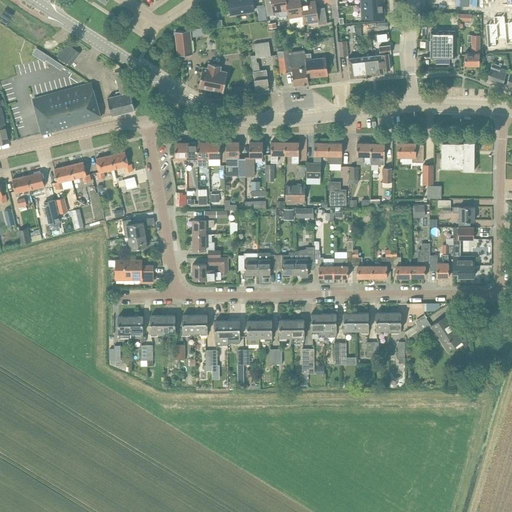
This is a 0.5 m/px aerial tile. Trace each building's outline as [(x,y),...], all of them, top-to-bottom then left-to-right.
[(252,0),(228,0),(231,14),(254,10),(252,0)] [(289,18),(285,0),(264,0),(267,16),(274,15),(274,13),(287,10),(289,18)] [(304,24),(300,0),(285,0),(289,18),(303,16),(304,24)] [(300,0),(304,24),(318,22),(319,24),(327,23),(325,7),(317,9),(316,1),(315,1),(315,3),(308,5),(308,2),(301,3),(300,0)] [(384,4),(361,5),(362,19),(384,17),(384,4)] [(264,5),(258,6),(260,21),(267,20),(264,5)] [(458,5),(458,13),(470,13),(470,5),(458,5)] [(494,24),(486,24),(487,46),(496,45),(496,37),(505,37),(504,23),(505,23),(505,16),(493,17),(494,24)] [(203,29),(192,30),(192,37),(204,36),(203,29)] [(175,32),(178,56),(193,54),(190,30),(175,32)] [(440,31),(430,31),(430,57),(455,58),(455,48),(455,31),(440,31)] [(465,52),(465,55),(465,65),(479,65),(480,35),(474,35),(474,47),(472,47),(472,52),(465,52)] [(345,41),(339,42),(340,57),(348,56),(346,41),(345,41)] [(253,72),(255,81),(256,91),(270,90),(268,80),(267,70),(260,71),(259,62),(257,63),(256,59),(271,56),(269,43),(254,44),(256,55),(251,56),(252,63),(253,72)] [(69,45),(62,53),(58,58),(70,66),(80,53),(69,45)] [(381,54),(373,55),(375,75),(384,74),(383,70),(390,70),(389,54),(391,53),(390,47),(381,48),(381,54)] [(292,71),(293,76),(294,86),(309,84),(308,77),(305,54),(304,51),(289,53),(289,50),(277,51),(281,73),(292,71)] [(311,53),(305,54),(308,77),(328,75),(326,58),(316,59),(312,59),(311,53)] [(373,55),(359,57),(362,77),(375,75),(373,55)] [(359,57),(358,57),(348,58),(350,78),(362,77),(359,57)] [(108,98),(112,116),(135,110),(131,92),(124,70),(115,63),(111,67),(114,73),(119,91),(116,92),(116,94),(114,94),(114,96),(108,98)] [(199,87),(223,92),(228,72),(220,71),(221,65),(209,63),(208,68),(203,67),(199,87)] [(492,63),(490,70),(487,79),(503,84),(507,70),(500,68),(501,64),(499,63),(499,65),(492,63)] [(33,99),(42,134),(101,118),(91,84),(33,99)] [(0,104),(0,144),(9,143),(7,133),(0,108),(1,108),(0,104)] [(246,157),(246,158),(246,177),(256,176),(255,157),(263,157),(263,141),(250,142),(250,157),(246,157)] [(175,158),(186,158),(186,142),(175,143),(175,158)] [(186,142),(186,158),(198,158),(197,142),(186,142)] [(209,142),(197,142),(198,158),(198,166),(208,166),(208,158),(209,158),(209,142)] [(209,142),(209,158),(220,158),(220,142),(209,142)] [(226,152),(226,161),(226,167),(238,167),(238,158),(239,158),(239,142),(226,142),(226,152)] [(278,155),(286,155),(286,142),(271,142),(271,163),(278,163),(278,155)] [(286,142),(286,155),(293,155),(293,163),(299,163),(299,142),(286,142)] [(307,163),(307,177),(320,178),(321,163),(321,155),(328,155),(329,142),(314,142),(314,163),(307,163)] [(328,155),(328,163),(336,163),(342,164),(342,153),(342,143),(329,142),(328,155)] [(464,169),(464,171),(474,171),(475,142),(464,142),(464,144),(442,144),(442,169),(464,169)] [(364,156),(371,156),(371,143),(357,143),(357,164),(364,164),(364,156)] [(371,143),(371,156),(378,156),(378,164),(385,164),(385,143),(371,143)] [(398,144),(398,154),(398,157),(412,157),(412,163),(424,163),(424,145),(415,145),(415,144),(398,144)] [(125,152),(111,155),(114,169),(125,167),(127,173),(133,171),(131,164),(129,165),(125,152)] [(96,159),(98,169),(99,172),(97,173),(99,180),(105,178),(104,172),(114,169),(111,155),(96,159)] [(84,162),(69,165),(72,180),(84,177),(85,183),(92,182),(90,175),(87,176),(86,172),(84,162)] [(54,169),(56,179),(57,183),(55,183),(57,190),(64,189),(62,182),(72,180),(69,165),(54,169)] [(266,165),(266,181),(274,181),(274,165),(266,165)] [(306,177),(306,165),(299,165),(299,171),(298,171),(298,177),(306,177)] [(423,165),(423,185),(434,185),(434,165),(423,165)] [(350,166),(350,179),(350,182),(358,182),(358,179),(359,166),(350,166)] [(383,168),(382,182),(392,182),(392,168),(383,168)] [(42,172),(27,175),(31,190),(33,199),(47,196),(42,172)] [(27,175),(12,179),(15,189),(16,193),(17,197),(21,196),(20,192),(31,190),(27,175)] [(126,186),(127,189),(137,186),(134,178),(122,181),(122,177),(116,178),(117,182),(118,182),(119,187),(126,186)] [(206,180),(196,180),(197,195),(206,195),(206,180)] [(251,181),(251,190),(260,190),(260,181),(251,181)] [(286,185),(286,190),(286,200),(305,201),(306,183),(297,183),(297,185),(286,185)] [(428,186),(427,198),(441,198),(441,186),(428,186)] [(346,190),(330,190),(330,201),(330,206),(346,205),(346,190)] [(219,202),(219,194),(211,194),(211,202),(219,202)] [(207,195),(198,196),(198,198),(198,204),(199,204),(207,204),(207,195)] [(64,198),(56,200),(59,214),(68,212),(64,198)] [(18,201),(20,208),(27,206),(26,199),(18,201)] [(55,200),(44,202),(49,224),(60,221),(55,200)] [(225,210),(237,210),(237,205),(230,205),(230,200),(225,200),(225,210)] [(443,213),(451,213),(451,200),(438,200),(438,207),(442,207),(443,213)] [(245,201),(245,210),(266,209),(266,201),(245,201)] [(453,207),(452,212),(459,213),(458,221),(474,221),(474,207),(464,207),(453,207)] [(313,208),(305,208),(305,218),(314,218),(313,218),(313,208)] [(11,209),(5,210),(8,226),(15,224),(11,209)] [(121,209),(114,211),(115,217),(123,216),(121,209)] [(127,231),(128,237),(145,234),(144,226),(155,224),(154,217),(138,220),(138,223),(123,225),(124,232),(127,231)] [(193,220),(193,235),(212,235),(212,234),(206,234),(206,227),(214,227),(214,220),(203,219),(193,220)] [(453,239),(464,239),(474,240),(474,228),(453,227),(453,239)] [(19,233),(22,244),(23,244),(31,242),(28,229),(19,232),(19,233)] [(145,234),(128,237),(129,242),(126,243),(127,249),(142,247),(143,250),(159,247),(158,240),(147,242),(145,234)] [(193,249),(203,249),(214,249),(214,243),(212,243),(212,235),(193,235),(193,249)] [(334,259),(334,278),(348,278),(348,265),(347,265),(347,263),(353,263),(353,251),(353,238),(348,238),(348,239),(348,259),(334,259)] [(319,278),(334,278),(334,259),(334,266),(323,266),(323,258),(319,258),(319,251),(319,241),(314,241),(314,247),(314,266),(319,266),(319,278)] [(410,265),(410,277),(425,277),(425,270),(430,270),(430,255),(431,243),(421,243),(421,250),(418,250),(418,265),(410,265)] [(372,266),(372,278),(386,278),(386,268),(392,268),(392,246),(391,246),(391,250),(386,250),(386,258),(382,258),(382,266),(372,266)] [(392,246),(392,268),(396,268),(396,278),(410,277),(410,265),(401,265),(401,258),(397,258),(397,246),(392,246)] [(314,269),(314,266),(314,247),(306,247),(306,249),(295,251),(296,274),(300,274),(300,276),(308,276),(308,269),(314,269)] [(290,274),(296,274),(295,251),(295,252),(289,252),(289,255),(277,255),(277,270),(282,270),(282,277),(290,277),(290,274)] [(353,251),(353,263),(353,266),(358,266),(358,278),(372,278),(372,266),(362,266),(362,258),(358,258),(358,251),(353,251)] [(253,274),(258,274),(257,253),(244,253),(244,256),(239,256),(239,270),(245,270),(245,277),(253,277),(253,274)] [(257,253),(258,274),(262,274),(262,277),(270,277),(270,270),(277,270),(277,255),(270,255),(270,253),(263,253),(257,253)] [(430,255),(430,270),(437,270),(437,277),(449,277),(449,267),(449,256),(443,255),(443,263),(438,263),(438,255),(430,255)] [(453,256),(453,263),(453,273),(459,273),(459,277),(474,277),(474,256),(453,256)] [(208,265),(221,265),(221,272),(228,272),(228,257),(221,257),(221,258),(208,258),(208,265)] [(116,260),(116,268),(116,278),(141,278),(141,282),(153,282),(153,266),(141,266),(141,260),(116,260)] [(206,282),(215,282),(215,270),(206,270),(206,264),(193,264),(193,279),(206,279),(206,282)] [(324,313),(312,313),(312,323),(311,333),(318,334),(318,337),(324,337),(324,313)] [(336,313),(324,313),(324,337),(336,337),(336,333),(336,323),(336,313)] [(344,313),(344,323),(344,333),(351,333),(351,330),(356,330),(356,313),(344,313)] [(368,313),(356,313),(356,330),(361,330),(361,333),(368,333),(369,323),(368,313)] [(376,313),(376,323),(376,333),(383,333),(383,330),(388,330),(388,313),(376,313)] [(401,313),(388,313),(388,330),(388,333),(394,333),(401,333),(401,323),(401,313)] [(150,315),(151,325),(151,336),(158,336),(158,333),(163,333),(163,315),(150,315)] [(175,315),(163,315),(163,333),(167,333),(168,336),(175,335),(175,325),(175,315)] [(190,332),(195,332),(195,315),(183,315),(183,325),(183,335),(190,335),(190,332)] [(195,315),(195,332),(200,333),(200,335),(207,335),(207,325),(207,315),(195,315)] [(130,316),(118,316),(118,326),(118,336),(119,338),(131,338),(130,316)] [(143,316),(130,316),(131,338),(143,338),(143,335),(143,325),(143,316)] [(431,326),(436,334),(447,351),(462,341),(445,317),(431,326)] [(304,319),(292,320),(292,337),(297,337),(297,340),(304,340),(304,329),(304,319)] [(227,320),(215,321),(215,331),(215,341),(216,345),(227,346),(227,338),(227,320)] [(232,338),(232,341),(240,341),(240,320),(227,320),(227,338),(232,338)] [(259,344),(259,320),(247,320),(247,340),(247,344),(259,344)] [(272,320),(259,320),(259,337),(264,337),(264,340),(272,340),(272,330),(272,320)] [(279,320),(279,330),(279,340),(286,340),(286,337),(292,337),(292,320),(279,320)] [(409,338),(412,335),(414,339),(422,334),(420,330),(416,324),(405,332),(409,338)]
